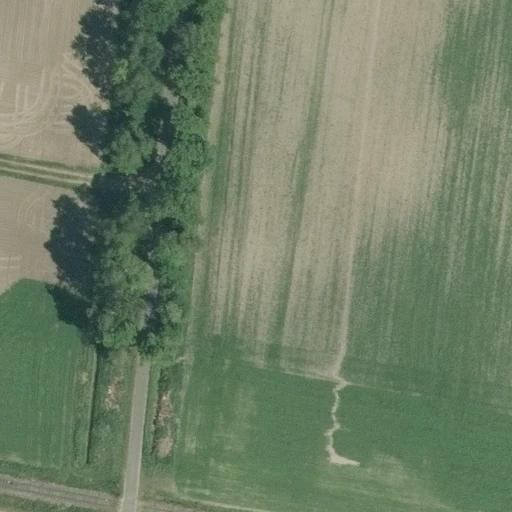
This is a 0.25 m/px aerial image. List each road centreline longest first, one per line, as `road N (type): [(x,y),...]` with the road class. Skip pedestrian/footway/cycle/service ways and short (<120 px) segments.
road 1 (unclassified): [(186,0),(133,511)]
road 2 (track): [(168,190),(0,161)]
